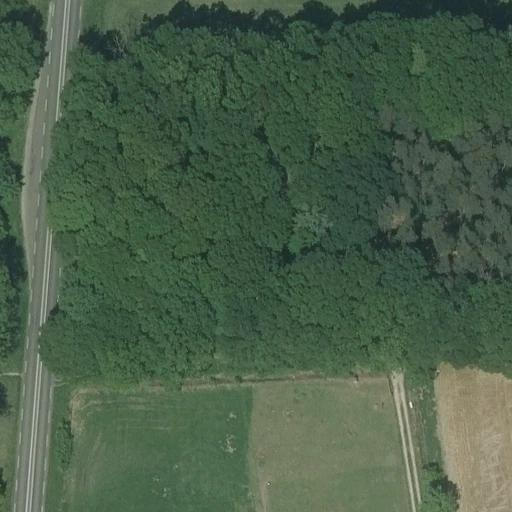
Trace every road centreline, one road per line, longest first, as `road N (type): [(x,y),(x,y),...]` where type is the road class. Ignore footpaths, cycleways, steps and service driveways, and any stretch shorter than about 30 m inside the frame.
road 1 (primary): [(29,511),(67,0)]
road 2 (unclassified): [(116,350),(511,333)]
